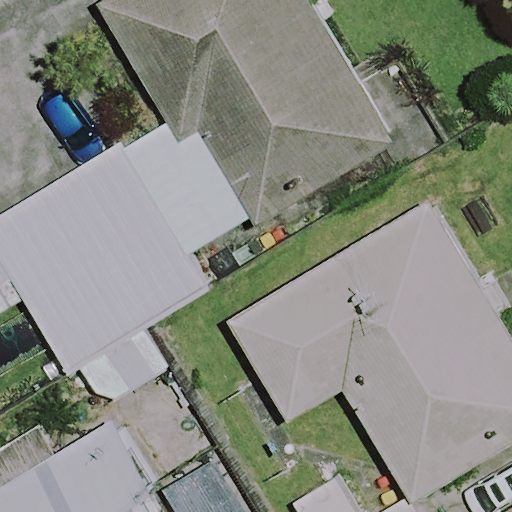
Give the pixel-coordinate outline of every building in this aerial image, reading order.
[(176,367),(152,325),(214,290),(198,261),(416,138),(338,0),(111,0),(106,4),(170,119),(0,214),(0,289),(19,279),(71,370),(86,362),(110,404),(176,367)] [(511,443),(511,331),(431,200),(237,320),(297,418),(350,385),(421,500),(511,443)] [(165,487),(122,416),(0,489),(0,511),(146,511),(140,502),(165,487)] [(366,511),(339,469),(282,505),(286,511),(366,511)] [(247,511),(225,472),(170,503),(175,511),(247,511)]
